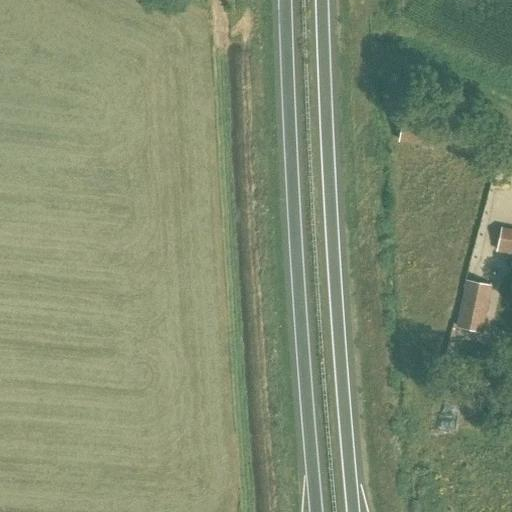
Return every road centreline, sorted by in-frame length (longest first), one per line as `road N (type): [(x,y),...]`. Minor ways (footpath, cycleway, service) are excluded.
road 1 (trunk): [(348,511),(322,0)]
road 2 (trunk): [(291,0),(315,511)]
